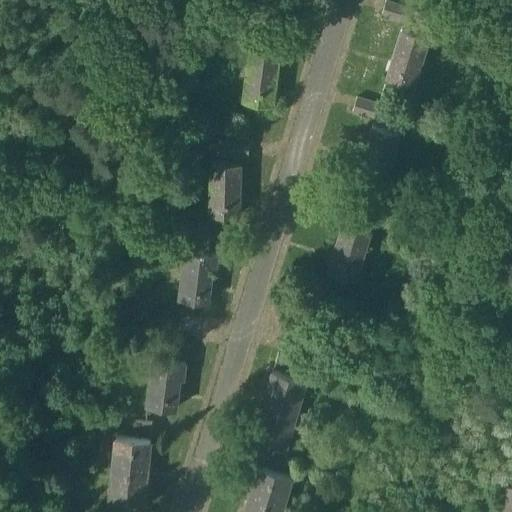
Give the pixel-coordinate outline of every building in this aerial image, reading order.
[(415,10),(386,1),(382,14),(410,23),(415,10)] [(289,33),(259,28),(257,42),(287,46),(289,33)] [(428,36),(402,28),(386,77),(413,86),(428,36)] [(279,53),(251,49),(244,100),(272,104),(279,53)] [(386,106),(357,97),(353,110),(382,119),(386,106)] [(399,132),(373,124),(358,174),(384,182),(399,132)] [(248,142),(218,141),(218,155),(248,156),(248,142)] [(240,163),(212,162),(211,214),(239,215),(240,163)] [(357,202),(328,193),(323,207),(352,216),(357,202)] [(370,228),(343,220),(328,270),(355,278),(370,228)] [(218,254),(185,250),(178,298),(206,302),(210,272),(215,272),(218,254)] [(202,319),(179,316),(178,328),(201,331),(202,319)] [(201,331),(178,328),(176,339),(199,342),(201,331)] [(186,361),(153,357),(147,406),(174,409),(179,378),(184,379),(186,361)] [(306,380),(273,369),(267,390),(272,391),(268,404),(296,413),(306,380)] [(296,413),(268,404),(264,417),(259,416),(253,436),(285,446),(296,413)] [(150,439),(116,436),(112,470),(142,473),(143,460),(148,460),(150,439)] [(285,454),(253,444),(250,455),(281,465),(285,454)] [(511,460),(497,461),(497,472),(511,471),(511,460)] [(292,476),(258,466),(252,486),(257,488),(253,500),(282,509),(292,476)] [(142,473),(112,470),(109,504),(143,508),(146,487),(140,486),(142,473)] [(511,511),(511,480),(497,482),(498,511),(511,511)] [(280,511),(282,509),(253,500),(249,511),(246,511),(245,511),(244,511),(280,511)]
